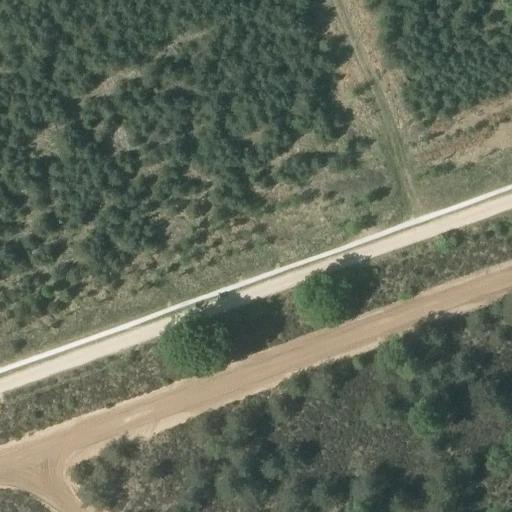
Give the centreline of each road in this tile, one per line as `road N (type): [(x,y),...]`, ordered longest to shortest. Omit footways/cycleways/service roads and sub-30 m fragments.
road 1 (track): [(0,388),(511,203)]
road 2 (track): [(0,462),(511,277)]
road 3 (track): [(330,0),(420,236)]
